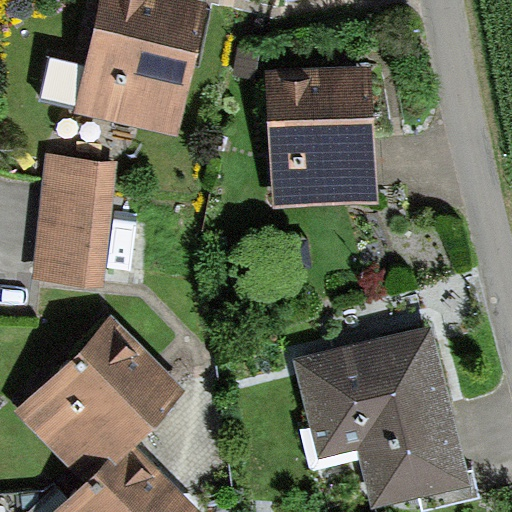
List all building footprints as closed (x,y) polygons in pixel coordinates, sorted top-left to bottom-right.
[(208,2),(199,0),(97,0),(83,65),(50,57),(41,100),(72,107),(71,113),(179,137),(208,2)] [(373,58),(262,66),(271,196),(382,189),(373,58)] [(115,162),(47,155),(33,281),(101,289),(115,162)] [(117,316),(20,412),(88,478),(114,453),(119,458),(137,440),(189,389),(117,316)] [(434,317),(294,357),(321,450),(356,440),(373,501),(416,489),(422,507),(484,489),(434,317)] [(202,511),(205,509),(137,440),(119,458),(114,453),(88,478),(54,511),(202,511)]
